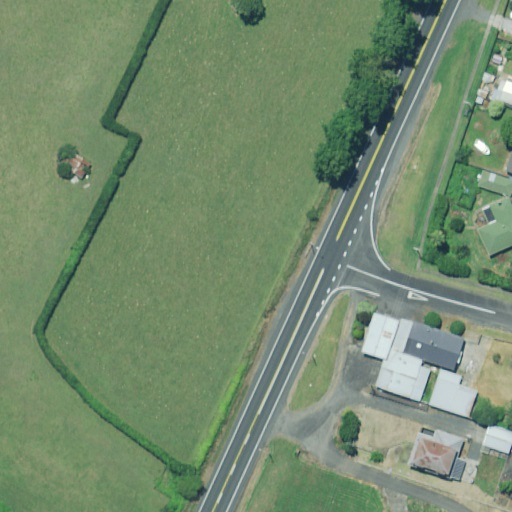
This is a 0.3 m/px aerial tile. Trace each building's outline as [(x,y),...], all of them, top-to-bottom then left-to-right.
[(511,83),(502,80),(499,91),(495,89),(491,102),(500,105),(501,101),(511,104),(511,83)] [(82,180),(93,166),(85,160),(75,153),(72,158),(66,153),(59,162),(82,180)] [(511,191),(511,181),(484,172),(479,187),(510,197),(511,191)] [(511,202),(511,200),(491,209),(497,223),(479,231),(490,256),(511,246),(511,202)] [(425,361),(455,371),(465,340),(415,323),(403,319),(402,322),(375,313),(362,352),(385,360),(377,387),(421,402),(429,379),(435,380),(438,371),(432,370),(423,367),(425,361)] [(463,377),(442,370),(430,405),(472,419),(480,395),(472,392),(475,384),(462,380),(463,377)] [(511,446),(511,431),(491,424),(481,453),(489,455),(491,448),(510,454),(511,446)] [(418,433),(414,446),(417,447),(411,464),(461,480),(467,461),(458,457),(464,440),(438,431),(435,439),(418,433)]
